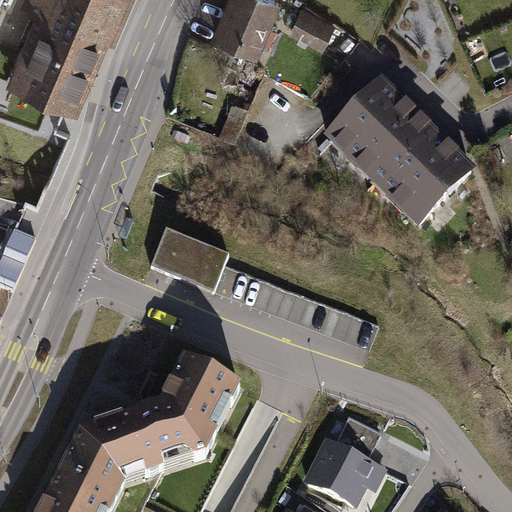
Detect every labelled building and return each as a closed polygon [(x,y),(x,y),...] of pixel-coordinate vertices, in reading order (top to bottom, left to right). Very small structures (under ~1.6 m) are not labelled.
[(28,0),(26,7),(47,16),(17,86),(70,108),(116,0),(28,0)] [(276,0),(227,0),(214,31),(256,48),(276,0)] [(332,26),(302,10),(292,30),(322,45),(332,26)] [(379,84),(326,139),(416,227),(470,172),(379,84)] [(228,256),(165,233),(151,269),(214,292),(228,256)] [(0,320),(25,262),(0,251),(0,320)] [(79,429),(61,465),(120,495),(125,484),(207,459),(244,382),(184,353),(160,403),(79,429)] [(344,426),(332,451),(365,467),(377,442),(344,426)] [(319,445),(298,490),(345,511),(355,511),(364,494),(371,497),(382,474),(365,467),(332,451),(319,445)] [(61,465),(37,511),(110,511),(120,495),(61,465)]
